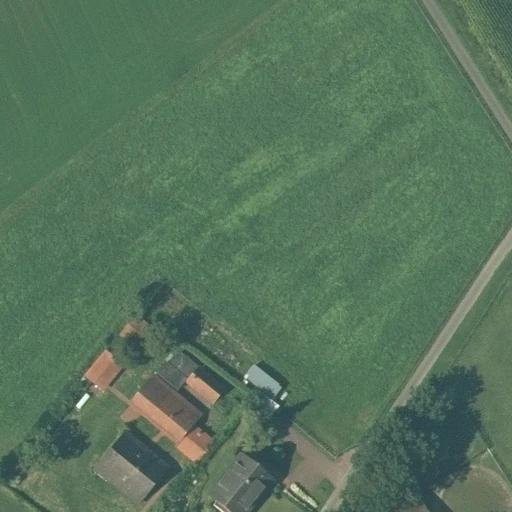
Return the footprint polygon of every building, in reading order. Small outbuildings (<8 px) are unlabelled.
[(133,351),(112,337),(90,365),(111,381),(133,351)] [(242,376),(261,389),(246,412),(264,424),(277,403),(270,399),(280,383),(250,364),(242,376)] [(199,371),(190,381),(208,396),(217,385),(199,371)] [(154,382),(135,407),(194,452),(213,428),(154,382)] [(182,382),(176,389),(202,412),(208,405),(182,382)] [(127,435),(97,471),(136,504),(167,468),(127,435)] [(246,511),(271,482),(240,459),(209,496),(228,511),(246,511)] [(363,510),(364,511),(426,511),(402,474),(389,483),(393,490),(363,510)]
